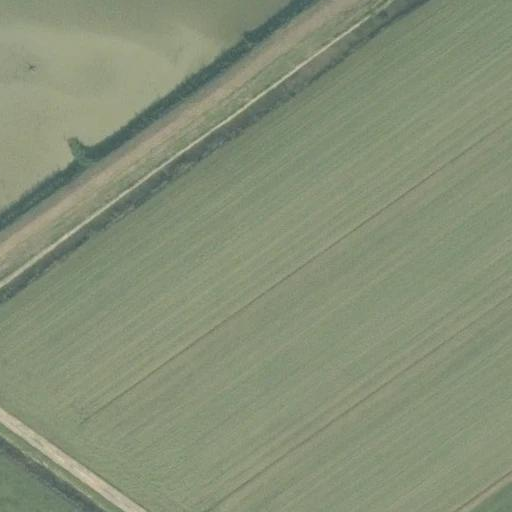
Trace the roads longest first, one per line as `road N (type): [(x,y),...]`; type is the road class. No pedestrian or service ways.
road 1 (track): [(353,0),(316,45),(0,269)]
road 2 (unclassified): [(125,511),(0,426)]
